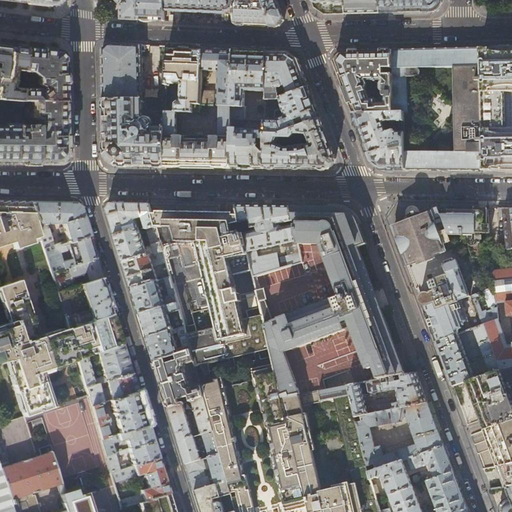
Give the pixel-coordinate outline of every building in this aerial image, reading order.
[(116,0),(121,4),(121,19),(127,19),(139,20),(138,0),(116,0)] [(165,10),(164,0),(138,0),(139,20),(151,21),(165,21),(165,10)] [(164,0),(165,10),(171,10),(171,11),(197,12),(197,11),(203,12),(226,13),(226,11),(229,11),(231,10),(233,8),(235,6),(235,5),(235,4),(235,3),(234,0),(164,0)] [(237,0),(235,3),(235,4),(235,5),(235,6),(235,24),(243,25),(258,25),(280,26),(284,20),(276,0),(237,0)] [(311,0),(314,7),(324,14),(332,14),(346,14),(345,0),(311,0)] [(345,0),(346,14),(363,13),(381,13),(380,0),(345,0)] [(380,0),(381,13),(405,12),(433,12),(442,3),(441,0),(380,0)] [(103,76),(103,100),(143,99),(166,98),(166,90),(142,91),(142,45),(108,44),(102,49),(103,76)] [(0,45),(0,99),(12,101),(20,101),(21,88),(13,87),(14,70),(23,70),(25,48),(0,45)] [(201,90),(202,77),(203,48),(185,47),(169,46),(166,82),(182,82),(181,100),(178,100),(175,103),(175,111),(179,111),(200,112),(200,105),(201,90)] [(511,47),(506,48),(481,48),(483,170),(495,170),(511,170),(511,127),(506,127),(505,92),(511,91),(511,47)] [(25,48),(23,70),(32,71),(39,76),(38,77),(38,85),(40,85),(41,85),(44,85),(44,88),(42,90),(39,88),(21,88),(20,101),(24,102),(32,102),(66,102),(65,60),(56,51),(49,50),(25,48)] [(220,49),(203,48),(202,77),(207,77),(207,70),(219,71),(219,106),(232,106),(233,49),(220,49)] [(418,50),(392,50),(394,112),(404,112),(404,118),(414,118),(413,76),(417,76),(417,75),(418,75),(420,74),(420,73),(421,72),(420,72),(426,72),(426,67),(454,66),(457,152),(405,152),(405,170),(426,170),(483,170),(481,48),(457,49),(418,50)] [(254,50),(233,49),(232,106),(232,119),(244,120),(246,120),(247,106),(245,106),(246,91),(263,91),(263,95),(263,99),(266,100),(267,99),(266,52),(266,51),(254,50)] [(394,112),(392,50),(370,51),(342,51),(338,57),(334,62),(353,114),(394,112)] [(309,87),(302,69),(296,52),(289,52),(274,52),(266,52),(267,99),(277,99),(309,87)] [(321,119),(314,100),(309,87),(277,99),(267,99),(266,100),(266,130),(266,134),(279,134),(321,119)] [(201,90),(200,105),(214,105),(214,91),(201,90)] [(143,99),(103,100),(104,131),(105,154),(105,155),(106,156),(106,158),(108,160),(110,162),(113,164),(116,165),(116,166),(135,166),(165,167),(165,127),(152,127),(148,132),(144,132),(148,127),(144,124),(139,128),(139,125),(143,122),(143,99)] [(20,101),(12,101),(12,106),(15,109),(21,109),(24,106),(24,102),(20,101)] [(67,156),(66,102),(32,102),(32,116),(35,121),(36,121),(36,126),(35,126),(35,125),(34,125),(34,124),(33,124),(32,124),(31,125),(30,125),(30,126),(19,126),(20,116),(18,115),(14,115),(14,123),(5,123),(5,126),(0,125),(0,163),(21,164),(46,164),(59,165),(67,156)] [(232,119),(232,106),(219,106),(217,106),(217,137),(179,136),(179,111),(175,111),(165,111),(165,127),(165,167),(187,167),(212,167),(231,168),(232,128),(232,124),(232,119)] [(394,112),(353,114),(371,162),(382,169),(390,170),(405,170),(405,152),(404,132),(396,132),(396,130),(394,130),(389,133),(385,124),(389,121),(404,121),(404,118),(404,112),(394,112)] [(336,159),(327,137),(321,119),(279,134),(266,134),(265,168),(305,169),(328,169),(336,159)] [(246,129),(232,128),(231,168),(248,168),(265,168),(266,134),(266,130),(246,130),(246,129)] [(0,247),(12,243),(14,250),(41,241),(29,202),(22,204),(21,201),(8,206),(6,201),(0,203),(0,247)] [(56,202),(29,202),(41,241),(44,248),(53,245),(47,224),(61,224),(62,227),(59,228),(60,233),(62,234),(64,233),(67,240),(64,241),(62,236),(54,238),(56,244),(59,243),(60,245),(89,236),(83,217),(80,207),(74,202),(56,202)] [(123,263),(163,251),(160,242),(150,204),(133,204),(111,203),(107,209),(111,225),(119,249),(123,263)] [(251,266),(237,205),(236,205),(238,215),(220,215),(220,205),(208,205),(187,204),(183,209),(174,211),(169,204),(166,204),(150,204),(160,242),(163,251),(165,257),(166,262),(182,258),(185,268),(201,263),(216,327),(186,334),(191,350),(194,361),(195,367),(271,348),(267,330),(263,315),(244,319),(233,274),(232,271),(251,266)] [(289,266),(303,262),(299,244),(290,206),(269,206),(237,205),(251,266),(252,270),(254,276),(282,268),(279,253),(259,258),(257,249),(263,248),(263,251),(266,250),(265,248),(288,242),(291,255),(286,256),(289,266)] [(298,206),(290,206),(299,244),(321,244),(326,259),(327,259),(341,302),(267,330),(271,348),(274,363),(283,398),(300,395),(284,352),(344,329),(342,322),(349,320),(368,368),(374,366),(379,379),(405,375),(399,357),(381,310),(361,254),(359,248),(366,244),(362,231),(358,220),(355,216),(351,212),(347,210),(343,208),(339,207),(336,207),(312,207),(298,206)] [(413,219),(393,227),(408,266),(422,260),(422,258),(431,255),(431,257),(447,251),(440,232),(434,218),(432,212),(428,214),(420,217),(421,214),(420,211),(419,210),(418,209),(416,208),(413,209),(411,211),(410,214),(410,216),(412,218),(413,219)] [(464,236),(471,255),(472,259),(479,258),(477,234),(490,233),(487,208),(469,208),(463,208),(441,216),(446,230),(448,235),(464,236)] [(511,249),(511,208),(509,208),(497,208),(498,210),(499,217),(504,217),(508,250),(511,249)] [(446,230),(441,216),(434,218),(440,232),(446,230)] [(89,236),(60,245),(59,243),(56,244),(53,245),(44,248),(51,273),(96,258),(92,245),(89,236)] [(165,257),(163,251),(123,263),(127,274),(131,288),(158,281),(151,261),(165,257)] [(483,324),(472,295),(484,291),(472,259),(471,255),(446,264),(447,268),(451,270),(452,273),(449,274),(441,277),(445,287),(435,290),(420,296),(429,320),(437,342),(483,324)] [(99,267),(96,258),(51,273),(57,292),(102,278),(99,267)] [(233,274),(252,270),(251,266),(232,271),(233,274)] [(511,268),(493,271),(495,287),(497,303),(506,302),(507,316),(511,315),(511,345),(508,346),(498,319),(485,324),(501,370),(511,366),(511,268)] [(139,315),(178,303),(170,277),(165,278),(158,281),(131,288),(135,300),(139,315)] [(445,287),(441,277),(432,281),(435,290),(445,287)] [(105,287),(102,278),(57,292),(68,328),(113,314),(109,302),(105,287)] [(113,314),(68,328),(68,329),(36,339),(32,325),(34,324),(20,281),(0,287),(0,297),(9,324),(0,326),(0,361),(6,359),(11,373),(9,374),(22,416),(53,406),(41,369),(77,358),(77,359),(86,356),(98,352),(122,344),(117,328),(113,314)] [(497,303),(495,287),(484,291),(488,303),(488,305),(487,306),(486,306),(487,310),(497,306),(497,303)] [(488,303),(484,291),(472,295),(483,324),(485,324),(498,319),(497,306),(487,310),(486,306),(487,306),(488,305),(488,303)] [(184,326),(178,303),(139,315),(143,325),(147,338),(184,326)] [(483,324),(437,342),(445,364),(453,386),(467,381),(475,379),(470,364),(473,362),(472,359),(483,354),(490,373),(501,370),(485,324),(483,324)] [(185,331),(184,326),(147,338),(150,349),(154,363),(165,359),(176,355),(191,350),(186,334),(186,332),(177,335),(178,338),(179,338),(182,348),(178,349),(173,334),(177,333),(177,332),(181,331),(181,332),(185,331)] [(98,352),(105,375),(93,379),(86,356),(77,359),(85,387),(105,381),(106,381),(132,373),(127,359),(122,344),(98,352)] [(194,361),(191,350),(176,355),(178,360),(167,363),(165,359),(154,363),(161,382),(168,408),(180,404),(178,399),(184,397),(186,402),(204,397),(201,385),(193,387),(192,386),(188,384),(184,369),(186,365),(186,364),(194,361)] [(511,366),(501,370),(490,373),(485,375),(481,377),(475,379),(467,381),(475,402),(486,430),(511,420),(511,402),(511,390),(510,386),(511,385),(511,366)] [(355,416),(428,402),(422,384),(417,372),(405,375),(379,379),(348,385),(350,394),(355,416)] [(135,383),(132,373),(106,381),(112,400),(137,392),(135,383)] [(200,383),(201,385),(213,429),(219,451),(227,480),(228,483),(242,479),(233,440),(235,440),(234,435),(232,436),(218,376),(213,377),(213,380),(200,383)] [(106,384),(105,381),(85,387),(91,406),(100,404),(104,402),(99,387),(106,384)] [(320,391),(319,392),(321,401),(334,397),(350,394),(348,385),(347,385),(320,391)] [(142,407),(137,392),(112,400),(110,400),(119,433),(148,425),(142,407)] [(300,395),(283,398),(309,511),(381,511),(371,480),(369,472),(368,467),(355,416),(350,394),(334,397),(354,483),(322,491),(311,442),(313,441),(308,418),(305,418),(303,406),(321,401),(319,392),(300,395)] [(174,425),(179,441),(213,429),(204,397),(186,402),(180,404),(168,408),(174,425)] [(374,464),(376,470),(403,460),(408,459),(444,446),(435,422),(428,402),(355,416),(368,467),(374,464)] [(103,414),(100,404),(91,406),(101,438),(109,436),(106,425),(108,425),(108,423),(109,422),(107,415),(105,415),(105,413),(103,414)] [(499,467),(511,463),(511,420),(486,430),(489,440),(491,445),(492,449),(493,449),(499,467)] [(120,439),(125,437),(129,448),(153,441),(150,432),(148,425),(119,433),(109,436),(101,438),(106,455),(116,452),(113,443),(115,441),(118,440),(119,443),(122,442),(120,439)] [(213,429),(179,441),(183,454),(186,464),(203,458),(207,457),(206,456),(219,451),(213,429)] [(155,449),(153,441),(129,448),(116,452),(106,455),(111,472),(119,469),(115,455),(117,455),(129,452),(133,465),(158,457),(155,449)] [(175,511),(169,492),(134,503),(136,511),(93,511),(89,497),(86,498),(85,495),(82,496),(80,490),(64,495),(48,445),(37,448),(40,456),(0,467),(0,469),(13,511),(39,511),(34,495),(32,496),(31,492),(56,484),(64,508),(51,511),(175,511)] [(426,478),(427,481),(454,471),(449,457),(444,446),(408,459),(412,470),(430,464),(434,475),(426,478)] [(227,480),(219,451),(206,456),(207,457),(214,484),(227,480)] [(163,474),(158,457),(133,465),(119,469),(111,472),(114,482),(144,473),(148,488),(138,491),(139,495),(120,501),(122,507),(134,503),(169,492),(163,474)] [(206,468),(203,458),(186,464),(191,479),(195,491),(211,485),(208,476),(202,478),(200,470),(206,468)] [(413,486),(403,460),(376,470),(369,472),(371,480),(379,476),(383,477),(390,495),(413,486)] [(506,487),(511,485),(511,463),(499,467),(504,480),(506,487)] [(0,511),(13,511),(0,469),(0,511)] [(468,511),(461,491),(454,471),(427,481),(437,509),(428,511),(468,511)] [(228,483),(227,480),(214,484),(211,485),(195,491),(201,511),(235,511),(236,511),(235,511),(215,511),(215,509),(213,499),(231,493),(228,483)] [(511,511),(511,485),(506,487),(511,501),(506,504),(502,506),(501,507),(500,509),(500,511),(499,511),(511,511)] [(423,511),(413,486),(390,495),(395,511),(423,511)] [(235,511),(236,511),(232,498),(227,499),(225,502),(227,507),(228,508),(229,511),(235,511)]
